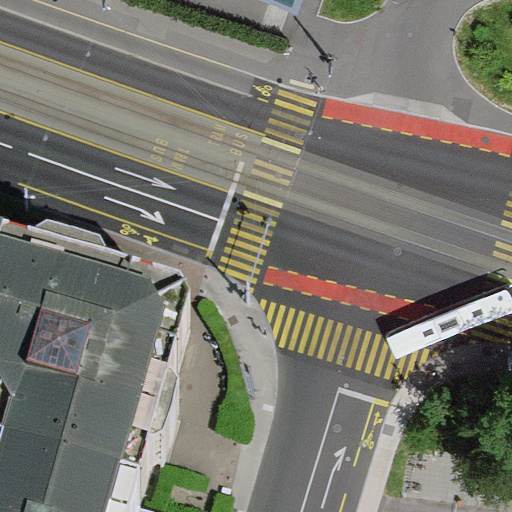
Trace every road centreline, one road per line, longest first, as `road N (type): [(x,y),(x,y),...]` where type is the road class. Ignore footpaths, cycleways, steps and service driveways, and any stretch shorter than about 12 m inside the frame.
road 1 (secondary): [(398,155),(249,112),(0,23)]
road 2 (secondary): [(0,138),(371,267)]
road 3 (residential): [(302,511),(371,267)]
road 4 (secondary): [(371,267),(511,310)]
